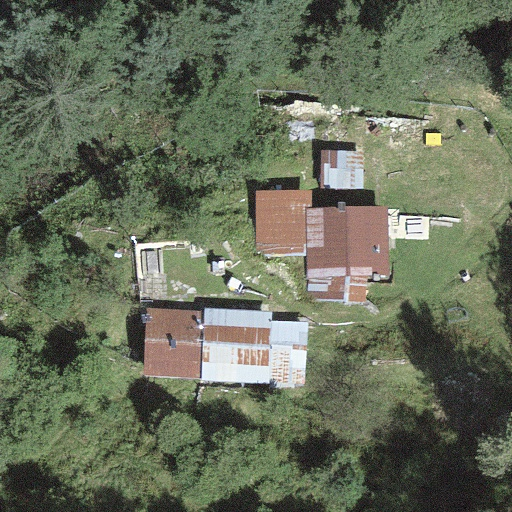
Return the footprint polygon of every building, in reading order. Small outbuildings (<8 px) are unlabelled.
[(384,185),(333,185),(333,207),(333,265),(384,265),(384,185)] [(302,190),(242,189),(242,264),(302,265),(302,207),(302,190)] [(333,207),(302,207),(302,265),(333,265),(333,207)] [(196,312),(197,373),(263,372),(262,318),(262,311),(196,312)] [(137,328),(129,328),(130,373),(197,373),(196,312),(137,312),(137,328)] [(303,372),(302,318),(262,318),(263,372),(303,372)]
